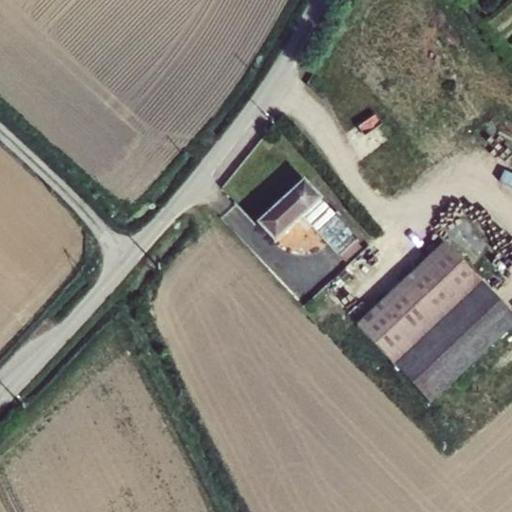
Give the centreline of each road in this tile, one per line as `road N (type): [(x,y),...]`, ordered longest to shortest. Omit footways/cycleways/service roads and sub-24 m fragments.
road 1 (unclassified): [(318,0),(261,99),(0,400)]
road 2 (track): [(129,258),(0,128)]
